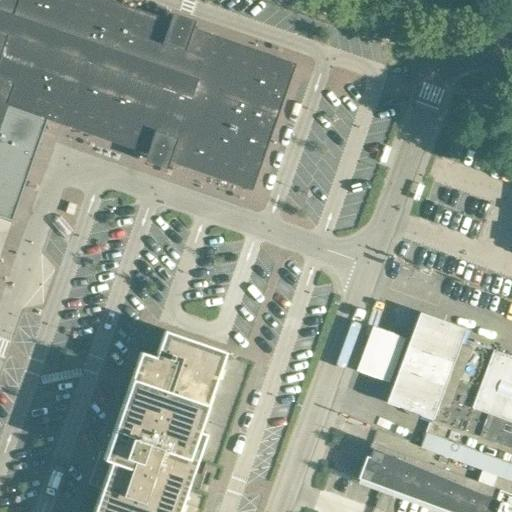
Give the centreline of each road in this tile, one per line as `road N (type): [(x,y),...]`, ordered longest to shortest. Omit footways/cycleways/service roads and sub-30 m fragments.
road 1 (residential): [(277,511),(441,44)]
road 2 (residential): [(312,0),(441,44)]
